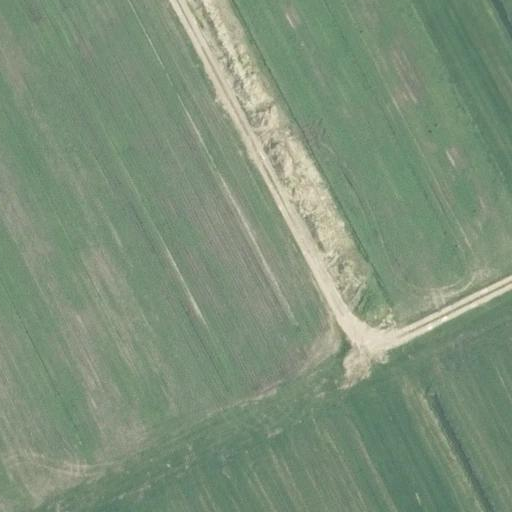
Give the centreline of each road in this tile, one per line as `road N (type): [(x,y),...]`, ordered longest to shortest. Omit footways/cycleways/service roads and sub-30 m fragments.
road 1 (track): [(175,0),(364,346)]
road 2 (track): [(364,346),(48,511)]
road 3 (track): [(511,280),(364,346)]
